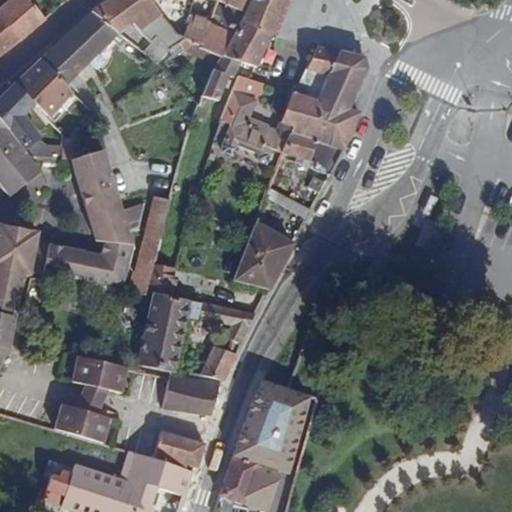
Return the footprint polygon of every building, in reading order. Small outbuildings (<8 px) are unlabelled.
[(8,0),(0,0),(0,58),(24,41),(0,18),(0,8),(4,5),(8,0)] [(18,0),(9,9),(4,5),(0,8),(0,18),(24,41),(45,22),(25,0),(18,0)] [(143,0),(109,0),(88,15),(117,38),(156,67),(180,41),(145,2),(143,0)] [(143,0),(145,2),(180,41),(188,18),(192,0),(143,0)] [(209,26),(200,50),(201,52),(217,59),(233,24),(269,39),(284,0),(219,0),(218,3),(209,26)] [(88,15),(37,64),(64,89),(88,67),(95,74),(104,65),(97,57),(117,38),(88,15)] [(188,18),(180,41),(200,50),(209,26),(188,18)] [(217,59),(194,107),(190,119),(193,122),(190,129),(195,130),(199,121),(202,122),(209,102),(217,104),(227,79),(230,80),(237,64),(254,70),(269,39),(233,24),(217,59)] [(325,80),(335,55),(315,49),(304,73),(325,80)] [(365,71),(363,63),(335,55),(325,80),(322,88),(301,81),(299,85),(293,97),(290,96),(278,125),(290,129),(280,155),(315,166),(311,172),(327,178),(340,154),(357,115),(348,112),(365,71)] [(0,99),(0,126),(7,133),(32,109),(38,115),(64,89),(37,64),(0,99)] [(304,73),(301,81),(322,88),(325,80),(304,73)] [(264,88),(257,86),(236,79),(213,142),(221,145),(236,151),(256,160),(255,163),(265,166),(270,152),(280,155),(290,129),(278,125),(274,136),(265,133),(266,130),(248,123),(254,105),(257,106),(264,88)] [(7,133),(0,126),(0,189),(8,199),(39,174),(27,161),(7,133)] [(236,151),(221,145),(220,148),(220,155),(229,159),(235,155),(236,151)] [(57,146),(55,162),(68,163),(70,148),(57,146)] [(236,151),(235,155),(255,163),(256,160),(236,151)] [(103,152),(68,163),(94,243),(101,244),(98,258),(82,255),(82,254),(32,245),(34,235),(0,229),(0,367),(9,351),(23,279),(26,280),(27,274),(123,292),(132,247),(103,152)] [(317,197),(323,186),(312,180),(307,191),(317,197)] [(422,219),(431,223),(444,194),(435,191),(422,219)] [(134,275),(129,295),(145,298),(145,295),(153,267),(169,204),(153,200),(136,266),(144,268),(142,277),(134,275)] [(267,293),(291,246),(253,225),(230,284),(267,293)] [(153,267),(145,295),(150,296),(173,301),(177,280),(173,279),(174,272),(172,271),(153,267)] [(173,301),(150,296),(135,367),(174,375),(185,320),(228,329),(223,342),(239,347),(247,331),(253,317),(173,301)] [(199,377),(222,383),(234,357),(211,350),(199,377)] [(70,385),(84,388),(106,392),(121,395),(126,370),(76,359),(70,385)] [(160,412),(209,419),(217,390),(168,379),(160,412)] [(84,388),(73,411),(94,417),(106,392),(84,388)] [(315,402),(286,391),(279,415),(250,406),(242,428),(302,449),(315,402)] [(59,407),(51,433),(99,447),(106,421),(94,417),(73,411),(59,407)] [(152,459),(195,471),(203,446),(159,435),(152,459)] [(152,490),(182,499),(189,474),(124,455),(116,483),(70,470),(57,511),(150,511),(151,511),(146,510),(148,505),(152,506),(155,495),(150,494),(152,490)] [(242,456),(243,463),(257,469),(257,461),(242,456)] [(233,460),(219,499),(242,507),(250,510),(254,511),(269,511),(281,479),(256,471),(257,469),(243,463),(233,460)] [(242,507),(219,499),(214,511),(248,511),(250,510),(242,507)]
